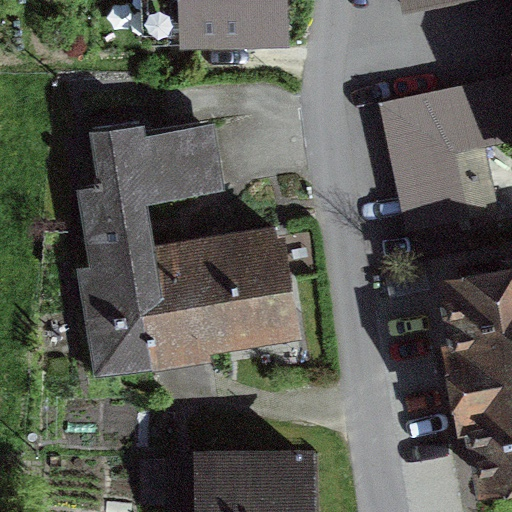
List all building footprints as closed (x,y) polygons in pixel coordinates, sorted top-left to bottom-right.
[(186,0),(188,29),(279,26),(278,0),(186,0)] [(511,79),(386,106),(411,224),(465,213),(452,148),(511,135),(511,79)] [(84,215),(90,255),(145,246),(137,199),(211,187),(200,121),(141,131),(139,120),(92,128),(100,178),(94,179),(95,184),(86,186),(91,214),(84,215)] [(272,226),(145,246),(90,255),(92,264),(79,266),(97,373),(152,364),(148,341),(290,317),(280,252),(276,252),(272,226)] [(511,269),(447,282),(485,479),(511,473),(511,269)] [(301,451),(204,452),(205,511),(305,511),(305,474),(301,474),(301,451)] [(171,457),(142,457),(142,502),(171,502),(171,457)]
